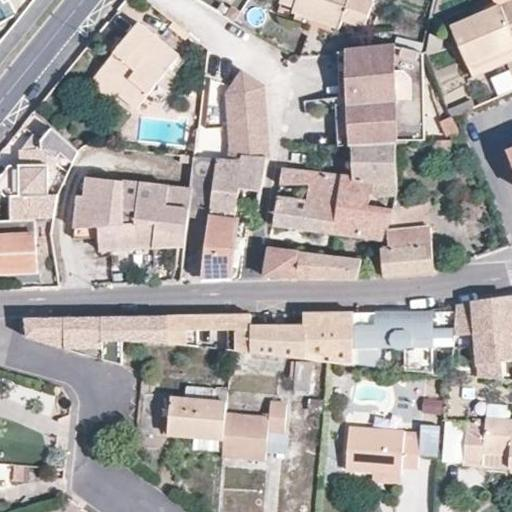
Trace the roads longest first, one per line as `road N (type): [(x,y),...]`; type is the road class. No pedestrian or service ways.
road 1 (residential): [(0,304),(440,288),(511,270)]
road 2 (residential): [(152,511),(96,475),(89,456),(91,379),(82,368),(12,348)]
road 3 (residential): [(0,106),(84,0)]
